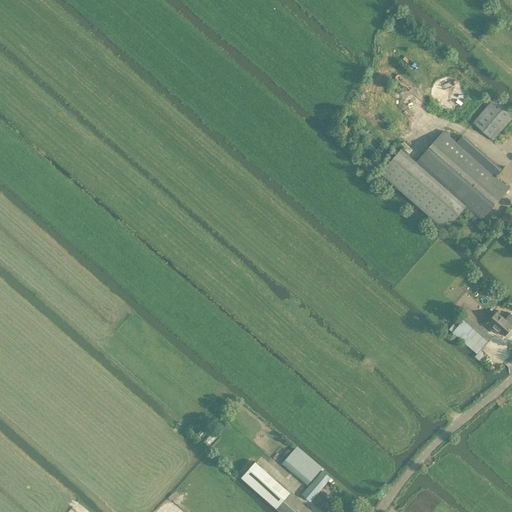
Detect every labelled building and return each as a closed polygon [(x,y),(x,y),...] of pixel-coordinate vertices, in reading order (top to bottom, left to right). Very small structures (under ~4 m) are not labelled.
[(511,113),(495,98),(473,123),(493,140),(511,118),(511,113)] [(401,148),(380,172),(446,230),(467,206),(482,219),(509,188),(496,177),(456,142),(444,131),(417,162),(401,148)] [(511,325),(497,312),(486,325),(496,333),(498,330),(505,336),(511,327),(511,325)] [(468,316),(453,333),(477,354),(480,351),(492,337),(468,316)] [(296,446),(282,463),(291,470),(305,454),(296,446)] [(255,462),(242,478),(276,508),(290,492),(255,462)] [(310,501),(330,478),(323,471),(303,495),(310,501)] [(280,511),(311,511),(312,511),(290,492),(276,508),(280,511)]
